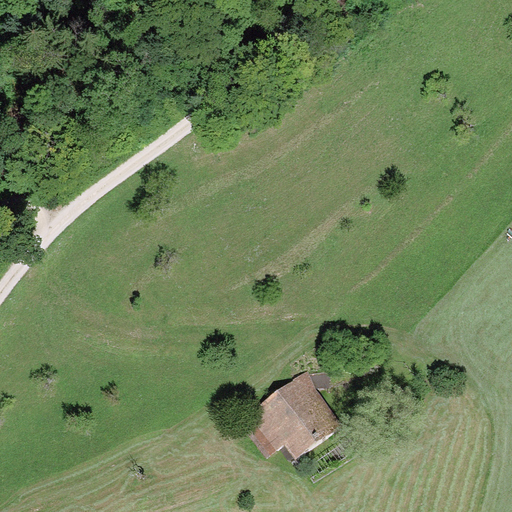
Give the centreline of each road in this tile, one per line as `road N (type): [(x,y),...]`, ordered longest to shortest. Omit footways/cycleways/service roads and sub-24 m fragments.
road 1 (track): [(14,511),(140,458),(338,326),(431,347)]
road 2 (track): [(0,294),(70,219),(269,47),(311,0)]
road 3 (track): [(129,167),(164,89),(241,0)]
road 4 (track): [(485,511),(503,425),(461,362),(431,347)]
